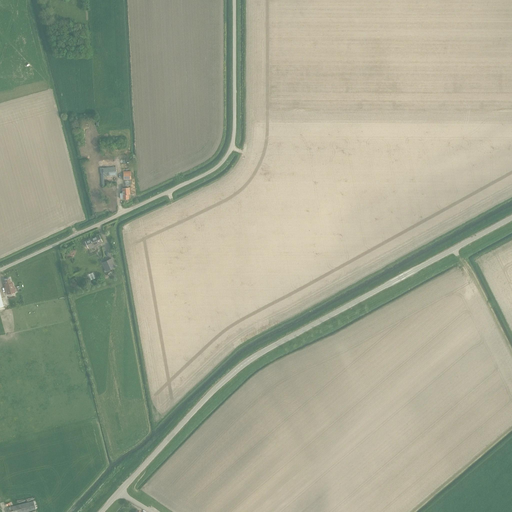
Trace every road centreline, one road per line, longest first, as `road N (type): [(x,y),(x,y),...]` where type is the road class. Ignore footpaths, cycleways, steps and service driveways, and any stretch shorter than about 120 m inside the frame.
road 1 (tertiary): [(101,511),(255,355),(511,217)]
road 2 (unclassified): [(0,270),(181,185),(228,153),(234,0)]
